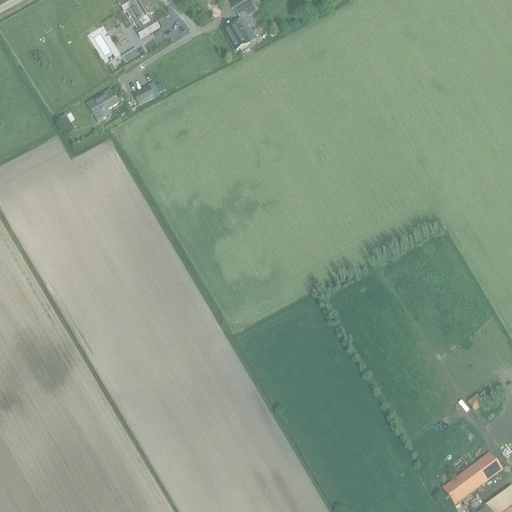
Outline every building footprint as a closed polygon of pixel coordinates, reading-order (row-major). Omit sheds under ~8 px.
[(143,0),(126,0),(124,2),(129,10),(141,29),(136,32),(141,40),(158,29),(154,21),(153,22),(149,16),(152,14),(148,7),(150,6),(147,1),(145,2),(143,0)] [(237,0),(231,4),(238,16),(253,8),(248,0),(237,0)] [(249,34),(246,28),(240,19),(223,29),(236,51),(239,49),(242,54),(249,49),(247,46),(254,41),(250,34),(249,34)] [(127,66),(140,57),(136,50),(122,59),(127,66)] [(112,65),(108,68),(112,74),(116,72),(112,65)] [(162,84),(155,87),(159,95),(166,91),(162,84)] [(149,87),(134,95),(138,104),(140,107),(155,99),(149,87)] [(87,106),(97,123),(110,115),(108,112),(118,105),(112,95),(110,92),(104,96),(87,106)] [(70,123),(64,127),(69,135),(75,131),(70,123)] [(485,404),(477,395),(467,403),(475,412),(485,404)] [(503,470),(490,454),(442,490),(454,506),(503,470)] [(511,511),(511,487),(486,506),(487,507),(480,511),(511,511)]
